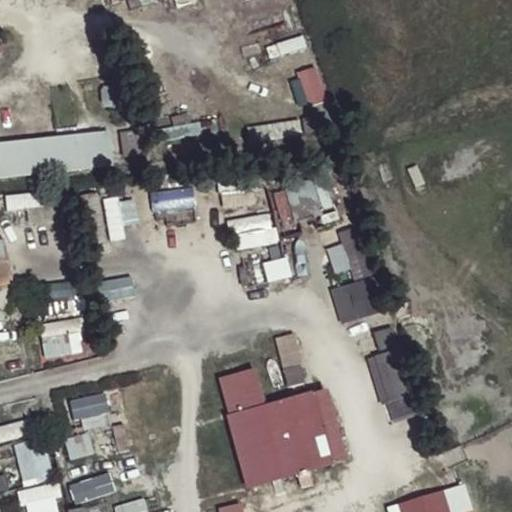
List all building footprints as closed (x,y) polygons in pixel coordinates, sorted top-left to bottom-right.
[(0,178),(113,167),(109,132),(0,144),(0,178)] [(316,212),(306,182),(272,193),(282,223),(316,212)] [(86,242),(123,240),(122,221),(135,220),(132,190),(83,194),(86,242)] [(0,287),(12,285),(7,260),(0,260),(0,287)] [(340,321),(368,313),(358,280),(331,288),(340,321)] [(293,334),(274,338),(286,388),(306,382),(293,334)] [(212,377),(240,487),(341,461),(322,387),(260,403),(251,367),(212,377)] [(70,417),(105,414),(104,394),(68,397),(70,417)] [(43,436),(11,445),(21,479),(54,469),(43,436)]
